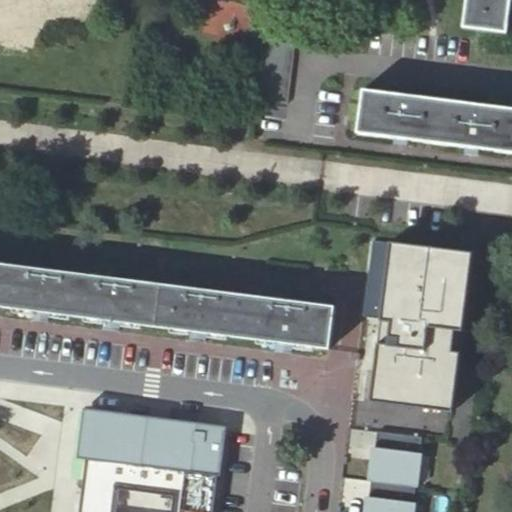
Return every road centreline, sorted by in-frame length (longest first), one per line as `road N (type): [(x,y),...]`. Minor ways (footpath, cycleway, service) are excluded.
road 1 (unclassified): [(511,197),(0,134)]
road 2 (unclassified): [(0,238),(366,289)]
